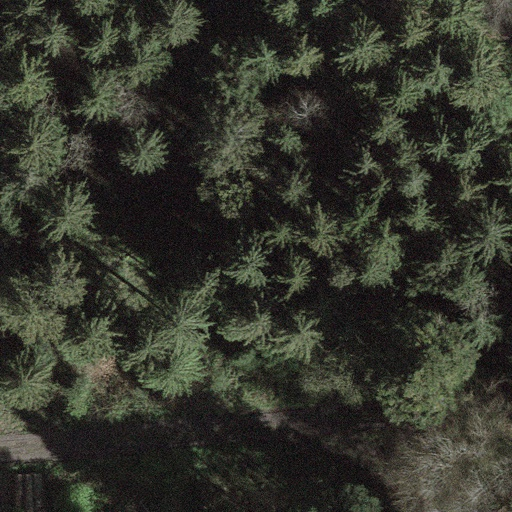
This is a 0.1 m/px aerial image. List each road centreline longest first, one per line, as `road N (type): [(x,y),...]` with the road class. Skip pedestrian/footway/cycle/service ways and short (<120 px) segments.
road 1 (track): [(0,455),(314,425),(511,396)]
road 2 (track): [(314,425),(453,511)]
